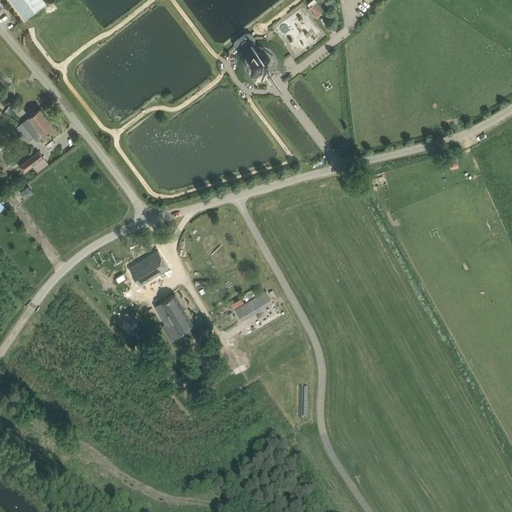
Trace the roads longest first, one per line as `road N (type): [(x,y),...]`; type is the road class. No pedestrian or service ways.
road 1 (unclassified): [(511,108),(423,148),(149,219),(0,28)]
road 2 (track): [(0,350),(77,257),(149,219)]
